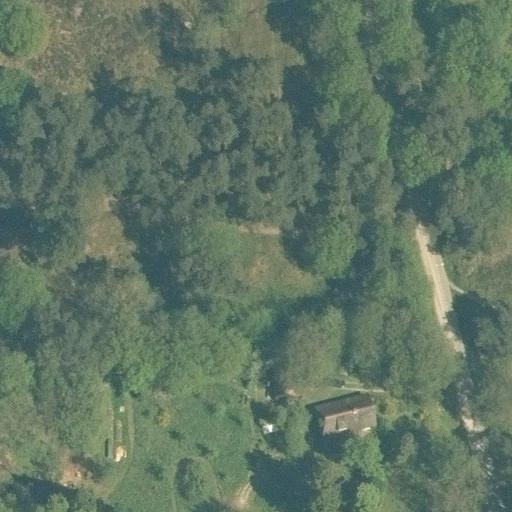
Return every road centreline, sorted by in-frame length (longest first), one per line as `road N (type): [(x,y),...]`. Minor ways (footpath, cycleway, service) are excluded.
road 1 (track): [(414,228),(358,0)]
road 2 (track): [(489,511),(429,286)]
